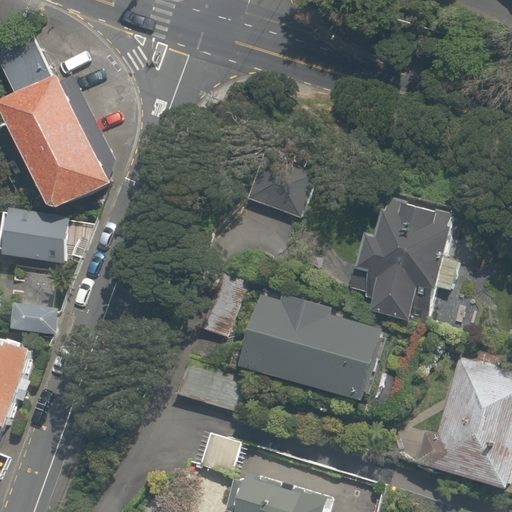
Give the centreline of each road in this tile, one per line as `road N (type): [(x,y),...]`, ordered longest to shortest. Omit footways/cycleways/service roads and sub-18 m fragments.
road 1 (residential): [(158,147),(17,511)]
road 2 (tertiary): [(203,26),(511,117)]
road 3 (tertiary): [(158,147),(160,104),(151,80),(78,0)]
road 4 (residential): [(203,26),(158,147)]
